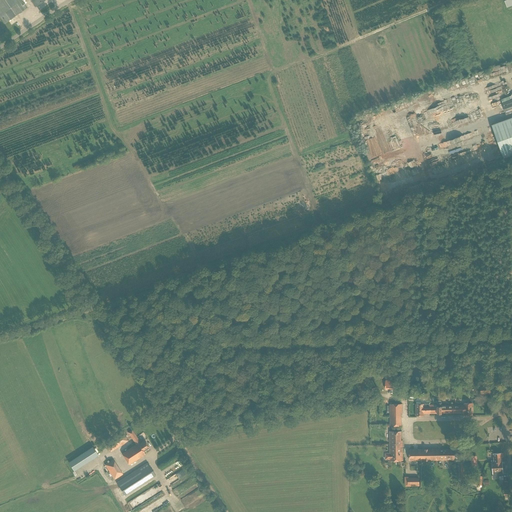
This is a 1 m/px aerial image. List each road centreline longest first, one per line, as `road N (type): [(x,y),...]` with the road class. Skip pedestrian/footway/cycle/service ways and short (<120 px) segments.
road 1 (unclassified): [(184,350),(511,339)]
road 2 (track): [(195,253),(112,130),(67,1)]
road 3 (unclassified): [(184,350),(97,318),(0,171)]
road 4 (track): [(97,318),(225,511)]
